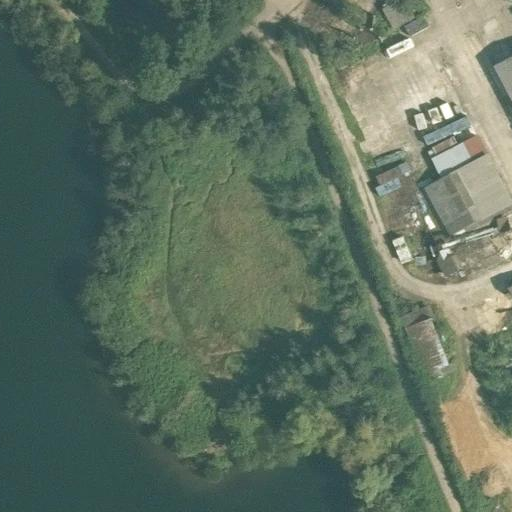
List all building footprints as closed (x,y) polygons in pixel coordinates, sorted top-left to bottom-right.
[(405,0),(399,0),(383,9),(394,30),(415,18),(405,0)] [(425,17),(405,28),(411,37),(430,27),(425,17)] [(511,59),(495,68),(511,100),(511,59)] [(477,136),(432,159),(442,179),(486,156),(477,136)] [(442,179),(420,191),(446,240),(466,229),(469,237),(511,214),(511,205),(486,156),(442,179)] [(443,260),(450,278),(467,271),(460,253),(443,260)] [(428,308),(402,318),(426,382),(452,372),(428,308)]
